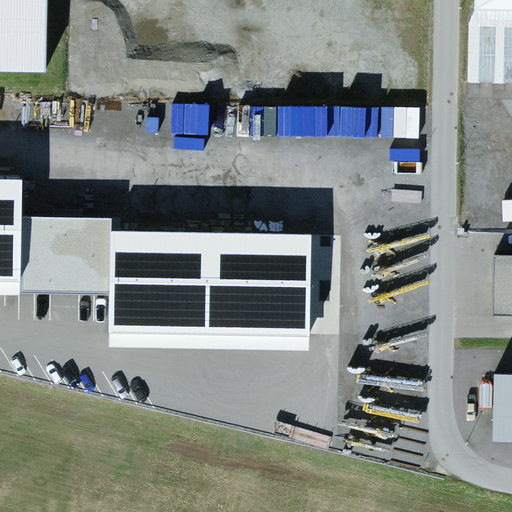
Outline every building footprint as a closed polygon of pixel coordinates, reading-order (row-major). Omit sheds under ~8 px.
[(0,0),(0,71),(43,72),(44,0),(0,0)] [(511,0),(472,0),(472,12),(511,11),(511,0)] [(20,181),(0,180),(0,282),(18,283),(19,217),(20,181)] [(109,219),(19,217),(18,283),(18,295),(108,296),(109,231),(109,219)] [(310,234),(109,231),(107,334),(308,337),(310,234)] [(511,255),(493,256),(492,315),(511,315),(511,255)] [(511,375),(493,375),(492,443),(511,442),(511,375)] [(424,460),(428,425),(400,422),(396,456),(424,460)]
